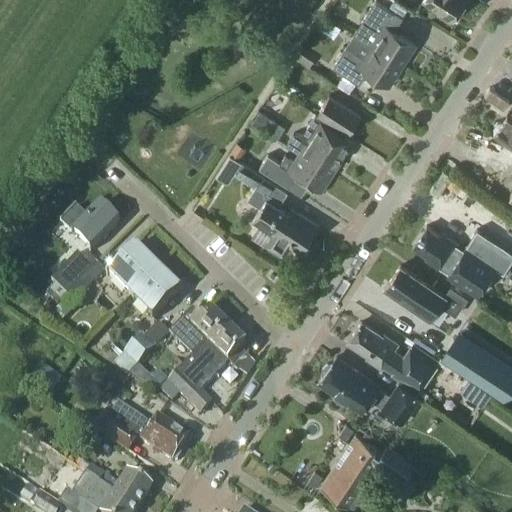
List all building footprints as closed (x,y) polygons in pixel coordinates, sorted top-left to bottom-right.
[(374,0),(353,34),(372,46),(402,65),(415,44),(394,30),(402,17),(375,0),(374,0)] [(423,0),(423,1),(452,20),(465,0),(423,0)] [(142,31),(144,46),(161,44),(159,29),(142,31)] [(390,85),(402,65),(372,46),(364,58),(345,46),(332,67),(359,84),(368,71),(390,85)] [(329,96),(317,114),(346,133),(348,134),(360,116),(329,96)] [(262,110),(256,122),(281,136),(288,123),(262,110)] [(511,110),(508,115),(506,114),(501,121),(497,122),(493,127),(494,131),(493,133),(511,146),(511,110)] [(335,151),(346,133),(317,114),(316,113),(304,132),(309,135),(304,144),(296,138),(290,147),(298,152),(298,151),(332,173),(343,156),(335,151)] [(321,190),(332,173),(298,151),(298,152),(293,160),(286,155),(280,163),(288,168),(321,190)] [(446,170),(436,188),(454,197),(463,179),(446,170)] [(301,252),(318,225),(290,208),(287,213),(277,207),(286,192),(261,177),(247,199),(260,208),(252,221),(273,235),(266,246),(284,257),(290,246),(301,252)] [(59,223),(71,234),(89,252),(118,223),(100,205),(86,218),(75,207),(59,223)] [(472,291),(498,251),(471,234),(455,258),(449,254),(456,243),(446,236),(444,238),(426,226),(413,246),(427,255),(424,259),(472,291)] [(108,276),(130,297),(157,270),(135,248),(108,276)] [(58,301),(94,262),(87,255),(83,259),(78,254),(51,281),(55,285),(49,292),(58,301)] [(104,272),(94,262),(58,301),(61,304),(49,316),(59,325),(88,295),(85,292),(104,272)] [(437,303),(442,295),(427,285),(427,284),(399,265),(383,289),(412,308),(419,297),(434,307),(437,303)] [(179,292),(157,270),(130,297),(152,319),(179,292)] [(171,333),(194,355),(206,343),(208,346),(226,328),(207,310),(199,318),(192,311),(171,333)] [(383,333),(381,335),(360,322),(347,342),(368,356),(367,358),(381,367),(381,366),(392,373),(391,374),(417,391),(438,360),(412,343),(402,357),(400,356),(400,357),(391,351),(396,344),(383,333)] [(126,378),(168,334),(158,325),(144,338),(142,335),(113,366),(126,378)] [(206,343),(194,355),(167,383),(168,384),(161,391),(172,402),(179,395),(200,416),(211,404),(189,383),(217,354),(227,364),(244,346),(226,328),(208,346),(206,343)] [(457,335),(443,357),(496,393),(510,371),(457,335)] [(252,365),(239,352),(227,364),(237,373),(240,369),(244,373),(252,365)] [(346,401),(361,411),(370,398),(382,406),(382,408),(402,422),(418,398),(398,384),(389,396),(377,388),(378,386),(335,357),(331,363),(327,364),(323,367),(322,371),(322,376),(318,382),(333,392),(334,397),(337,400),(341,402),(346,401)] [(40,365),(29,382),(51,397),(63,380),(40,365)] [(143,366),(134,374),(147,386),(155,378),(143,366)] [(156,418),(151,426),(117,404),(97,434),(128,454),(138,439),(171,461),(177,462),(181,456),(178,451),(187,438),(156,418)] [(101,440),(79,424),(71,434),(94,451),(101,440)] [(345,424),(338,435),(346,440),(353,429),(345,424)] [(401,482),(413,464),(385,445),(381,450),(355,433),(320,486),(348,505),(375,465),(401,482)] [(127,471),(118,485),(68,452),(63,460),(138,509),(152,487),(127,471)] [(135,511),(138,509),(63,460),(58,468),(108,500),(99,511),(135,511)] [(323,475),(315,470),(308,482),(316,487),(323,475)] [(32,506),(41,511),(58,511),(61,508),(40,495),(32,506)]
